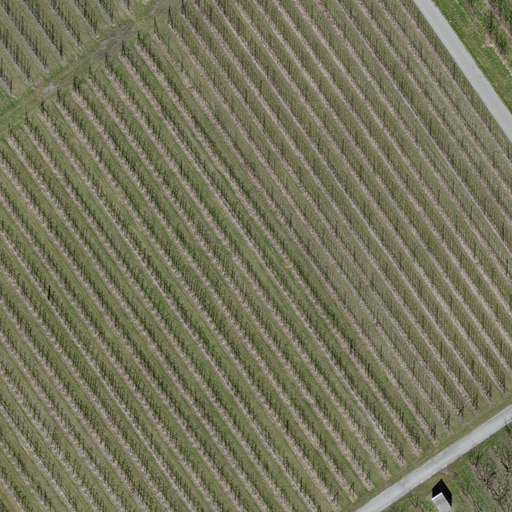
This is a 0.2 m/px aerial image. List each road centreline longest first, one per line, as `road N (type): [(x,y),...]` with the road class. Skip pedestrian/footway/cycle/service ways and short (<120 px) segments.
road 1 (unclassified): [(369,511),(511,414)]
road 2 (unclassified): [(418,0),(511,137)]
